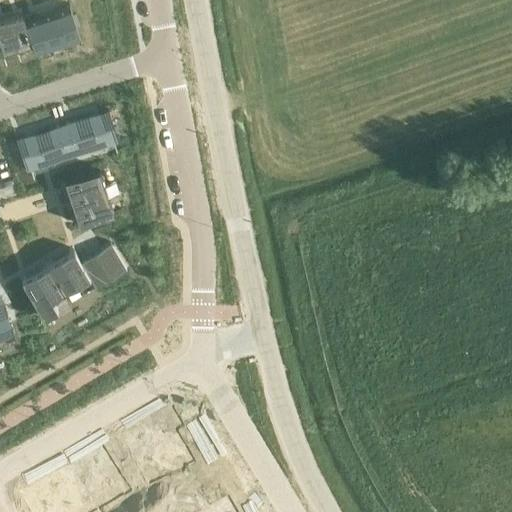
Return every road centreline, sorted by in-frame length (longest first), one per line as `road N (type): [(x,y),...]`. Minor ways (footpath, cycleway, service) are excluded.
road 1 (unclassified): [(327,511),(306,476),(260,330),(192,0)]
road 2 (residential): [(165,63),(201,242),(209,355)]
road 3 (residential): [(0,477),(209,355)]
road 4 (residential): [(209,355),(286,511)]
road 5 (residential): [(165,63),(0,114)]
